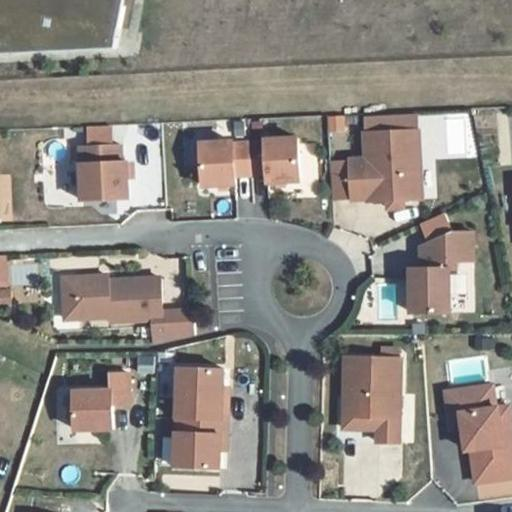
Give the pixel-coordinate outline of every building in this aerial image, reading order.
[(0,0),(0,40),(44,39),(111,36),(117,0),(0,0)] [(409,122),(419,122),(418,102),(364,104),(365,124),(409,122)] [(85,137),(110,136),(109,115),(84,116),(85,137)] [(350,151),(351,182),(367,182),(368,190),(368,192),(387,192),(403,191),(422,190),(421,162),(411,163),(409,122),(365,124),(366,150),(350,151)] [(411,163),(421,162),(419,122),(409,122),(411,163)] [(249,134),(251,166),(267,166),(267,173),(300,172),(297,129),(265,131),(265,133),(249,134)] [(201,134),(203,177),(235,175),(235,167),(251,166),(249,134),(233,135),(233,132),(201,134)] [(79,192),(127,190),(125,152),(119,152),(118,136),(110,136),(85,137),(77,138),(79,192)] [(351,182),(350,151),(331,151),(332,191),(352,191),(351,182)] [(351,182),(352,191),(368,190),(367,182),(351,182)] [(387,192),(388,200),(403,199),(403,191),(387,192)] [(413,259),(412,304),(451,304),(451,261),(458,261),(458,253),(475,253),(476,225),(455,225),(423,237),(423,260),(413,259)] [(73,268),(75,309),(108,308),(108,313),(152,310),(160,310),(160,302),(158,269),(106,272),(100,272),(100,267),(73,268)] [(61,269),(63,310),(75,309),(73,268),(61,269)] [(160,310),(152,310),(153,334),(155,334),(194,325),(192,300),(160,302),(160,310)] [(377,420),(376,432),(398,433),(401,349),(345,347),(343,406),(377,407),(377,420)] [(177,357),(173,456),(218,458),(218,441),(219,425),(225,425),(226,393),(220,393),(221,377),(222,360),(177,357)] [(113,418),(113,394),(130,393),(129,363),(112,363),(112,379),(74,379),(75,419),(113,418)] [(446,384),(449,406),(461,404),(463,418),(466,440),(471,440),(476,473),(511,468),(511,434),(503,435),(498,399),(496,399),(493,377),(446,384)] [(498,399),(503,435),(511,434),(511,416),(509,397),(498,399)] [(449,406),(451,420),(463,418),(461,404),(449,406)] [(343,406),(342,419),(377,420),(377,407),(343,406)] [(70,511),(28,503),(25,511),(70,511)]
